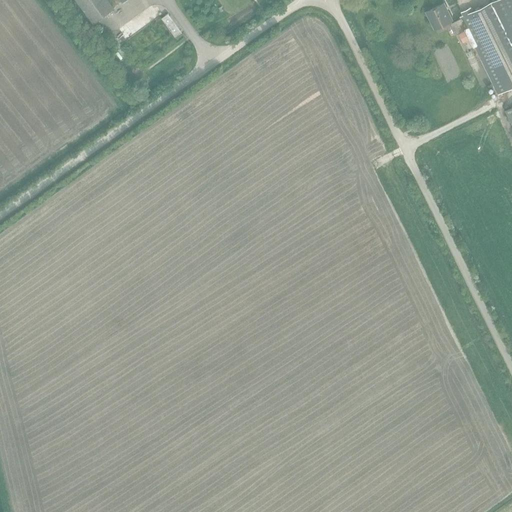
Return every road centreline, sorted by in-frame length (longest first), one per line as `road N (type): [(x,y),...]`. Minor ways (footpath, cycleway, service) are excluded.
road 1 (unclassified): [(511,366),(330,0)]
road 2 (unclassified): [(0,214),(302,0)]
